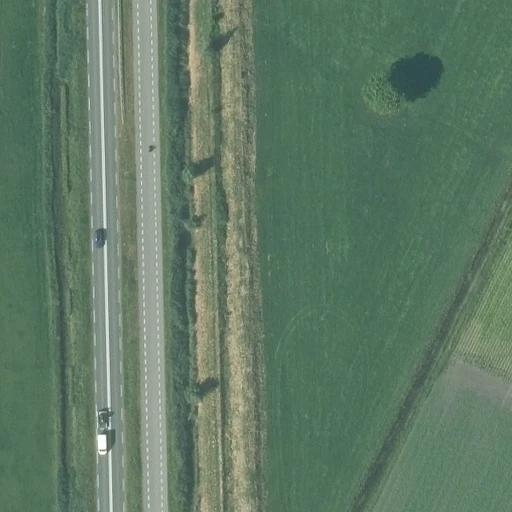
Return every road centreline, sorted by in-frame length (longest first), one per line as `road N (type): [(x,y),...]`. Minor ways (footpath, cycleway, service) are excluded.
road 1 (primary): [(110,511),(99,0)]
road 2 (unclassified): [(154,511),(144,0)]
